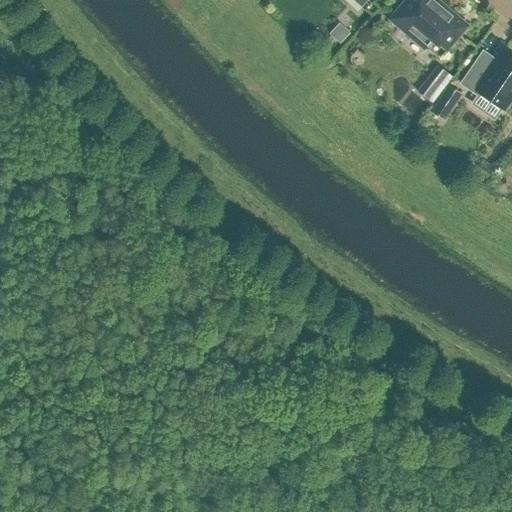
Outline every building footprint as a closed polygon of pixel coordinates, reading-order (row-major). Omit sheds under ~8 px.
[(435,0),(405,0),(389,19),(424,49),(432,40),(445,51),(466,26),(435,0)] [(338,25),(329,35),(338,43),(347,33),(338,25)] [(491,66),(478,57),(460,83),(475,94),(477,91),(503,109),(511,96),(511,60),(500,52),(491,66)] [(439,69),(421,93),(433,103),(452,78),(439,69)] [(447,87),(438,100),(450,108),(460,95),(447,87)]
